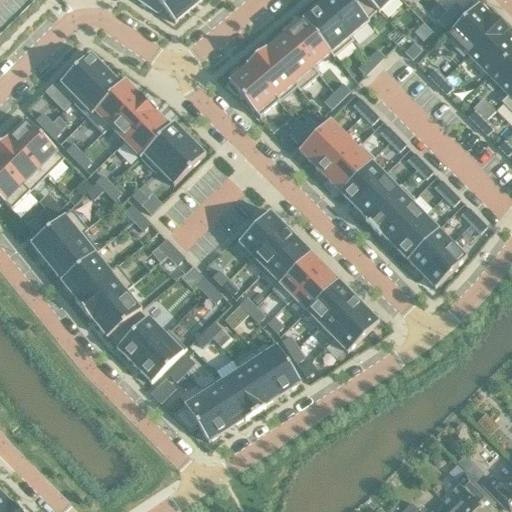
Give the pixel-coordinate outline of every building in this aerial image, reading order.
[(140,0),(137,3),(157,17),(163,11),(175,26),(176,25),(176,24),(194,9),(186,0),(140,0)] [(186,0),(194,9),(205,0),(186,0)] [(347,0),(328,0),(321,6),(349,40),(350,39),(368,24),(368,25),(369,24),(368,22),(377,13),(378,13),(365,0),(361,0),(354,7),(347,0)] [(347,0),(354,7),(361,0),(365,0),(378,13),(377,13),(379,15),(380,14),(379,14),(393,0),(347,0)] [(456,5),(447,14),(454,21),(463,12),(456,5)] [(479,5),(447,36),(468,57),(501,25),(494,18),(492,19),(479,5)] [(303,21),(302,21),(331,55),(330,56),(334,59),(353,43),(350,39),(349,40),(321,6),(303,21)] [(447,14),(437,23),(444,31),(454,21),(447,14)] [(302,22),(285,37),(313,70),(314,70),(330,56),(331,55),(302,21),(302,22)] [(501,25),(468,57),(489,78),(511,54),(511,38),(507,34),(508,33),(501,25)] [(267,52),(266,52),(297,90),(300,94),(320,77),(314,70),(313,70),(285,37),(267,52)] [(414,46),(405,56),(408,59),(412,63),(421,53),(414,46)] [(264,52),(246,67),(247,68),(248,68),(279,105),(297,90),(266,52),(267,52),(266,50),(264,52)] [(378,52),(368,62),(375,69),(385,59),(378,52)] [(511,54),(489,78),(508,97),(509,98),(511,95),(511,54)] [(90,56),(57,89),(73,105),(106,72),(91,57),(90,56)] [(368,62),(359,71),(366,78),(375,69),(368,62)] [(230,85),(227,88),(236,98),(239,96),(260,121),(279,105),(248,68),(247,68),(230,83),(229,83),(228,83),(230,85)] [(435,71),(428,78),(437,88),(444,81),(435,71)] [(106,72),(73,105),(87,119),(88,120),(121,87),(120,87),(106,72)] [(444,81),(437,88),(447,98),(454,90),(444,81)] [(87,119),(87,120),(103,137),(110,130),(109,129),(140,99),(140,98),(125,83),(126,83),(125,82),(120,87),(121,87),(88,120),(87,119)] [(343,86),(334,96),(341,103),(351,93),(343,86)] [(508,97),(501,104),(511,114),(511,95),(509,98),(508,97)] [(334,96),(324,105),(331,112),(341,103),(334,96)] [(140,99),(109,129),(110,130),(124,145),(156,114),(156,115),(158,113),(141,97),(140,98),(140,99)] [(360,102),(353,109),(363,118),(370,111),(360,102)] [(370,111),(363,118),(372,128),(379,121),(370,111)] [(476,112),(468,119),(478,129),(485,122),(476,112)] [(156,114),(124,145),(140,160),(171,129),(170,129),(156,115),(156,114)] [(52,125),(43,116),(36,122),(45,132),(52,125)] [(309,120),(300,130),(307,137),(316,127),(309,120)] [(330,122),(298,154),(299,154),(300,154),(313,167),(344,136),(331,123),(330,122)] [(485,122),(478,129),(487,138),(494,131),(485,122)] [(10,140),(9,141),(46,179),(64,161),(26,123),(25,124),(26,124),(10,140)] [(61,134),(52,125),(45,132),(55,141),(61,134)] [(171,129),(140,160),(156,176),(159,173),(158,172),(189,141),(174,126),(175,126),(174,125),(170,129),(171,129)] [(387,129),(380,136),(390,146),(397,139),(387,129)] [(300,130),(290,139),(297,146),(307,137),(300,130)] [(344,136),(313,167),(326,181),(358,150),(357,150),(344,136)] [(8,139),(0,146),(0,165),(29,196),(46,179),(9,141),(10,140),(8,139)] [(397,139),(390,146),(399,155),(406,148),(397,139)] [(189,141),(158,172),(159,173),(173,187),(174,188),(206,157),(205,156),(204,156),(189,141)] [(511,149),(505,142),(498,149),(508,159),(511,154),(511,149)] [(82,156),(73,146),(66,153),(75,163),(82,156)] [(358,150),(326,181),(340,194),(339,195),(340,195),(371,164),(372,165),(375,161),(360,146),(357,150),(358,150)] [(92,165),(82,156),(75,163),(85,172),(92,165)] [(414,156),(407,163),(417,173),(424,166),(414,156)] [(371,164),(340,195),(340,196),(340,195),(353,208),(385,178),(372,165),(371,164)] [(0,208),(3,205),(12,213),(29,196),(0,165),(0,208)] [(424,166),(417,173),(426,182),(433,175),(424,166)] [(112,187),(103,178),(96,185),(97,186),(104,193),(105,194),(112,187)] [(385,178),(353,208),(366,221),(367,222),(398,191),(397,191),(385,178)] [(87,195),(93,189),(86,182),(76,191),(84,199),(87,195)] [(441,184),(434,191),(444,200),(451,193),(441,184)] [(96,186),(87,196),(94,203),(103,193),(96,186)] [(122,197),(112,187),(105,194),(115,204),(122,197)] [(366,221),(365,223),(379,237),(380,238),(381,237),(380,236),(412,205),(412,206),(416,202),(401,187),(397,191),(398,191),(367,222),(366,221)] [(139,192),(132,199),(142,208),(149,201),(139,192)] [(451,193),(444,200),(453,210),(460,203),(451,193)] [(55,204),(45,212),(51,220),(62,212),(55,204)] [(412,205),(380,236),(381,237),(394,250),(425,219),(412,206),(412,205)] [(132,208),(125,215),(134,224),(141,218),(132,208)] [(469,211),(461,218),(471,227),(478,220),(469,211)] [(72,212),(30,246),(31,247),(31,246),(46,265),(84,234),(85,235),(88,232),(72,212)] [(45,212),(35,220),(41,228),(51,220),(45,212)] [(270,214),(235,248),(249,263),(284,228),(270,215),(271,215),(270,214)] [(141,218),(134,224),(144,234),(151,227),(141,218)] [(425,219),(394,250),(407,263),(439,232),(439,231),(438,232),(425,219)] [(478,220),(471,227),(480,237),(487,230),(478,220)] [(284,228),(249,263),(263,276),(297,242),(284,228)] [(439,232),(407,263),(408,264),(421,277),(452,246),(439,233),(439,232)] [(84,234),(46,265),(61,284),(95,256),(96,257),(100,254),(85,235),(84,234)] [(166,242),(159,249),(168,259),(175,252),(166,242)] [(297,242),(263,276),(275,289),(276,290),(311,256),(297,242)] [(452,246),(421,277),(434,290),(435,291),(467,260),(466,259),(452,246)] [(175,252),(168,259),(177,268),(185,261),(175,252)] [(95,256),(61,284),(76,301),(76,302),(110,275),(110,274),(96,257),(95,256)] [(275,289),(272,293),(287,308),(294,301),(293,300),(324,269),(311,256),(276,290),(275,289)] [(76,301),(74,303),(91,323),(92,322),(92,321),(126,293),(126,294),(134,288),(117,268),(110,274),(110,275),(76,302),(76,301)] [(324,269),(293,300),(294,301),(307,314),(338,283),(324,269)] [(229,282),(220,273),(213,280),(222,289),(229,282)] [(213,290),(204,280),(197,287),(206,296),(213,290)] [(238,292),(229,282),(222,289),(231,299),(238,292)] [(338,283),(307,314),(320,327),(351,297),(338,283)] [(223,299),(213,290),(206,296),(216,306),(223,299)] [(126,293),(92,321),(92,322),(107,339),(106,340),(107,341),(109,339),(118,349),(132,335),(123,327),(140,314),(142,312),(141,311),(141,312),(126,294),(126,293)] [(320,327),(316,330),(331,345),(334,342),(334,341),(365,310),(351,297),(320,327)] [(256,310),(246,300),(239,307),(246,314),(249,317),(256,310)] [(265,319),(256,310),(249,317),(258,326),(265,319)] [(365,310),(334,341),(334,342),(347,354),(347,355),(347,356),(379,324),(378,323),(378,324),(365,310)] [(244,322),(235,313),(225,324),(234,333),(244,322)] [(118,349),(117,351),(118,351),(134,368),(166,337),(165,337),(149,320),(148,319),(146,322),(140,314),(123,327),(132,335),(118,349)] [(274,319),(267,326),(277,336),(284,329),(274,319)] [(215,325),(205,334),(212,341),(222,332),(215,325)] [(166,337),(134,368),(151,385),(152,386),(187,352),(168,333),(165,337),(166,337)] [(205,334),(196,343),(203,350),(212,341),(205,334)] [(291,339),(282,344),(290,355),(298,350),(291,339)] [(259,360),(258,361),(282,397),(300,386),(301,386),(277,348),(276,349),(259,360)] [(298,350),(290,355),(297,366),(305,361),(298,350)] [(254,352),(234,364),(239,373),(240,372),(264,409),(282,397),(258,361),(259,360),(254,352)] [(195,366),(188,359),(179,368),(186,375),(195,366)] [(233,363),(216,373),(220,379),(223,383),(222,384),(245,421),(246,423),(265,410),(264,409),(240,372),(239,373),(234,364),(233,363)] [(311,364),(300,371),(305,380),(317,372),(311,364)] [(186,375),(179,368),(169,377),(176,384),(186,375)] [(220,379),(200,392),(203,396),(204,396),(227,433),(245,421),(222,384),(223,383),(220,379)] [(158,390),(151,397),(161,407),(168,400),(158,390)] [(186,410),(174,417),(190,435),(198,429),(209,445),(210,444),(209,444),(227,433),(204,396),(203,396),(186,408),(186,407),(184,408),(186,410)] [(484,511),(478,505),(486,496),(466,475),(457,483),(461,486),(454,493),(462,501),(452,511),(484,511)] [(510,498),(511,499),(511,478),(502,489),(493,480),(485,488),(503,506),(510,498)] [(0,511),(6,511),(12,507),(11,506),(0,494),(0,511)]
